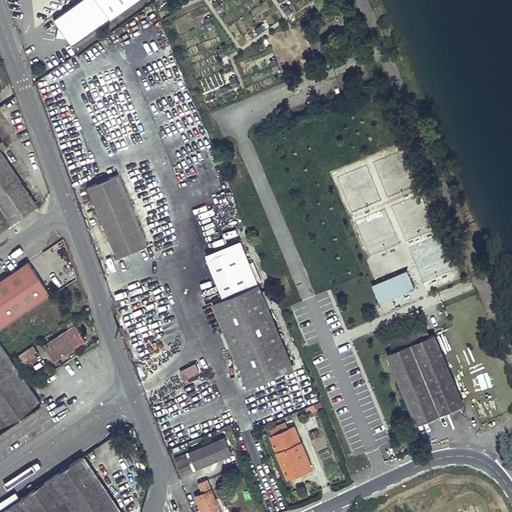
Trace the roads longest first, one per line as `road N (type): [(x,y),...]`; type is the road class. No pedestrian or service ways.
road 1 (residential): [(308,511),(452,454),(501,464),(511,481)]
road 2 (residential): [(66,220),(0,13)]
road 3 (residential): [(129,391),(66,220)]
road 4 (residential): [(0,477),(129,391)]
road 5 (residential): [(158,511),(163,485),(129,391)]
